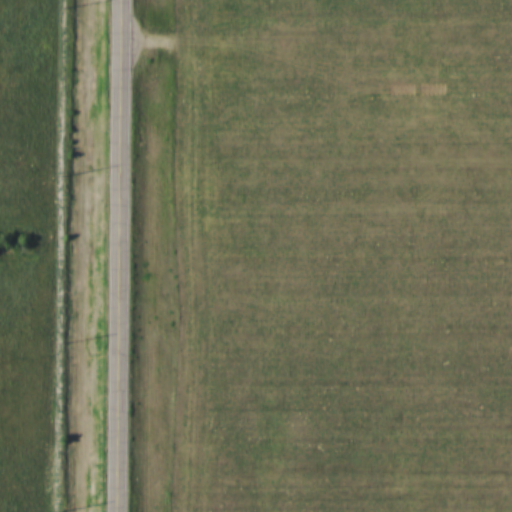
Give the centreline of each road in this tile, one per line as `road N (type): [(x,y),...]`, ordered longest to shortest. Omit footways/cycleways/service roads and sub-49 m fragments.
road 1 (tertiary): [(121,284),(123,0)]
road 2 (tertiary): [(121,284),(117,511)]
